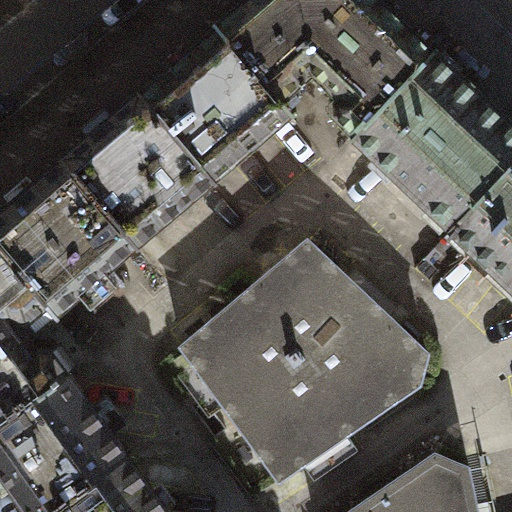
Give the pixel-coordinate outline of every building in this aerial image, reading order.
[(246,0),(216,26),(280,101),(313,73),(339,97),(328,109),(354,134),(433,52),(379,0),(246,0)] [(216,26),(138,92),(213,180),(292,114),(280,101),(216,26)] [(352,137),(451,230),(511,165),(511,125),(433,52),(354,134),(352,137)] [(138,92),(60,159),(134,246),(213,180),(138,92)] [(56,312),(134,246),(60,159),(0,210),(0,246),(47,302),(56,312)] [(511,165),(451,230),(511,288),(511,165)] [(308,241),(182,347),(280,481),(420,386),(428,354),(308,241)] [(47,302),(0,246),(0,421),(67,373),(50,349),(38,350),(32,354),(9,322),(11,320),(26,320),(47,302)] [(0,471),(29,511),(52,511),(128,457),(67,373),(0,421),(0,471)] [(350,511),(477,511),(469,469),(436,455),(350,511)] [(168,511),(128,457),(52,511),(168,511)]
